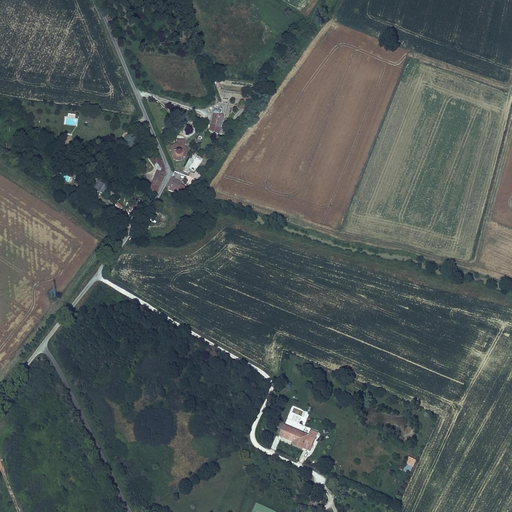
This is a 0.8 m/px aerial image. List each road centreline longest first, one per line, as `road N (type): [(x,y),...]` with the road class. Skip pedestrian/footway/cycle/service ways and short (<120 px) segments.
road 1 (unclassified): [(0,400),(167,175),(96,0)]
road 2 (track): [(96,275),(266,376),(271,389),(253,441),(310,471),(325,488)]
